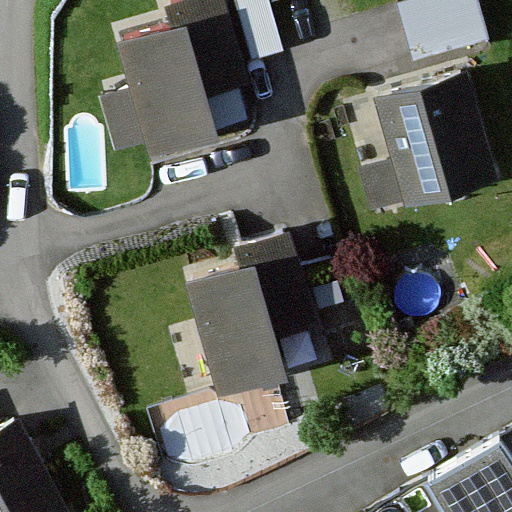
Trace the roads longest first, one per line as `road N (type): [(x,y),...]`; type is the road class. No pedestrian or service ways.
road 1 (residential): [(22,272),(275,162),(281,80),(363,36)]
road 2 (residential): [(0,0),(22,272)]
road 3 (residential): [(277,511),(511,384)]
road 4 (residential): [(22,272),(137,511)]
